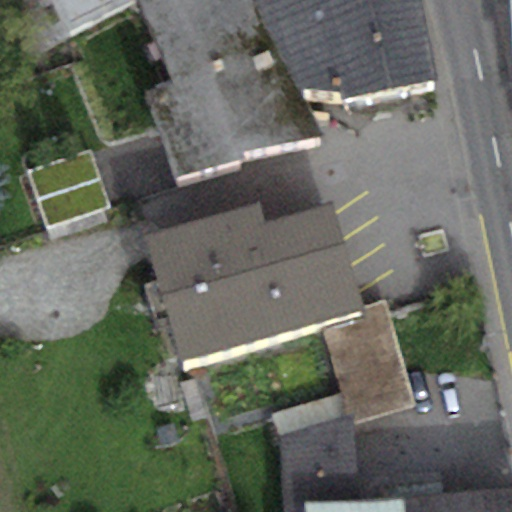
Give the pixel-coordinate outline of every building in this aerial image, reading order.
[(50,0),(65,27),(118,0),(50,0)] [(153,0),(137,7),(171,91),(145,100),(174,186),(241,169),(239,161),(317,144),(297,98),(251,0),(153,0)] [(251,0),(297,98),(338,103),(342,109),(435,89),(415,0),(251,0)] [(90,148),(28,170),(47,227),(110,205),(90,148)] [(338,210),(267,232),(260,211),(147,245),(184,368),(369,312),(338,210)] [(511,511),(511,491),(404,501),(404,511),(511,511)] [(404,511),(404,501),(308,506),(308,511),(404,511)]
